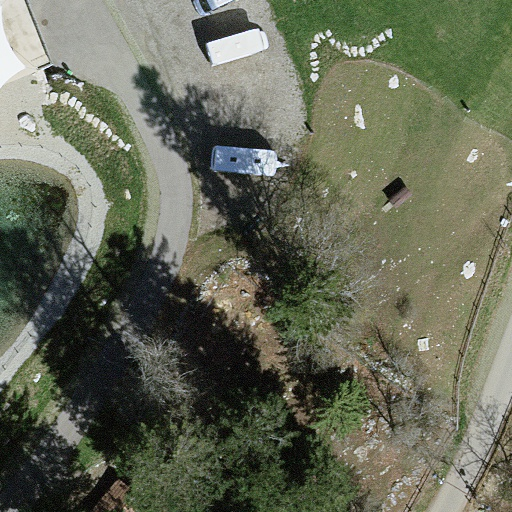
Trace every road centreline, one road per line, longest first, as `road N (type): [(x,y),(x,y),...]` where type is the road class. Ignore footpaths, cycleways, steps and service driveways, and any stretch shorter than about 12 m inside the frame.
road 1 (unclassified): [(91,0),(160,135),(175,242),(0,500)]
road 2 (unclassified): [(511,369),(445,511)]
